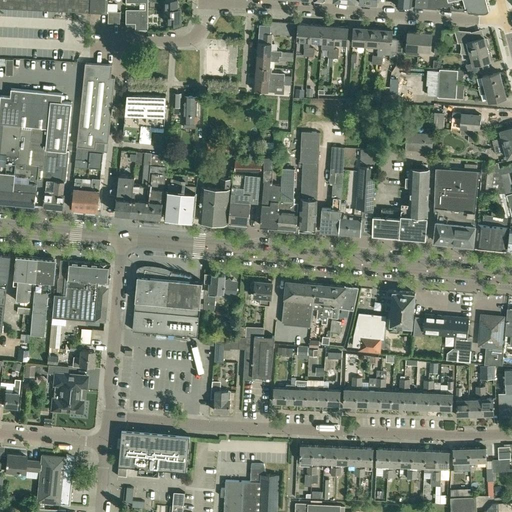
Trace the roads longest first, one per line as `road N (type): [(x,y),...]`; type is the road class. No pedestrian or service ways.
road 1 (residential): [(511,434),(106,419)]
road 2 (secondary): [(511,276),(122,239)]
road 3 (residential): [(506,14),(480,20),(208,3)]
road 4 (residential): [(106,419),(122,239)]
road 5 (secondary): [(122,239),(0,228)]
